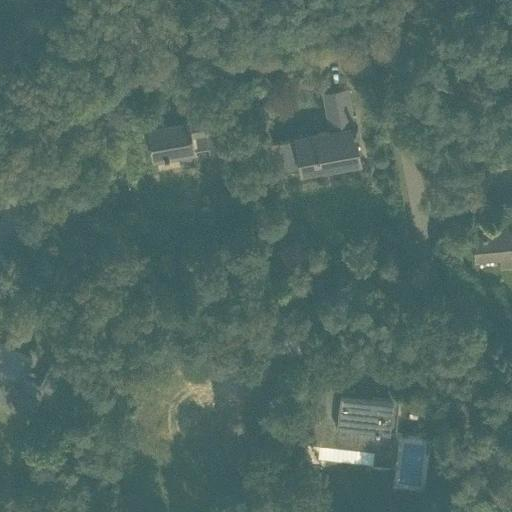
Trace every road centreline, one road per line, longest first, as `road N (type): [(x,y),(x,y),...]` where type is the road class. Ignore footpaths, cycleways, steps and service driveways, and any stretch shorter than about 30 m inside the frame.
road 1 (residential): [(511,484),(450,378),(420,224)]
road 2 (residential): [(394,52),(374,45),(141,81)]
road 3 (residential): [(420,224),(394,52)]
road 4 (residential): [(27,181),(76,94),(141,81)]
road 5 (unknown): [(444,344),(327,327),(292,341)]
